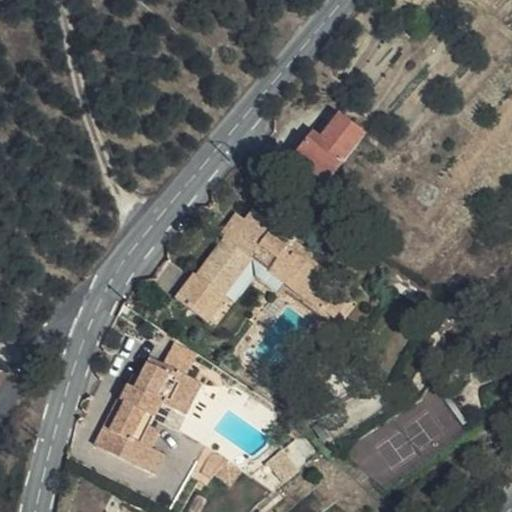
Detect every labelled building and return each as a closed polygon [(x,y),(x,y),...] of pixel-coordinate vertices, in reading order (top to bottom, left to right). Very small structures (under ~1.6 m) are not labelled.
[(327,186),(364,134),(339,116),(320,141),(312,136),(293,161),(327,186)] [(327,315),(342,293),(325,281),(328,277),(309,263),(306,266),(287,252),(293,245),(252,217),(244,228),(233,243),(224,236),(220,242),(223,245),(197,284),(194,282),(177,308),(211,331),(228,307),(226,305),(255,264),(327,315)] [(233,243),(244,228),(235,221),(224,236),(233,243)] [(306,266),(309,263),(312,258),(293,245),(287,252),(306,266)] [(351,300),(342,293),(327,315),(255,264),(226,305),(228,307),(211,331),(217,337),(261,276),(333,326),(351,300)] [(330,414),(365,392),(345,359),(310,381),(330,414)] [(167,413),(178,418),(193,388),(154,368),(137,400),(131,397),(126,407),(124,406),(100,457),(150,481),(160,460),(157,459),(165,443),(156,438),(167,413)] [(193,388),(178,418),(191,424),(206,394),(193,388)] [(260,460),(246,447),(230,473),(251,482),(260,460)] [(170,466),(160,460),(150,481),(160,486),(170,466)]
